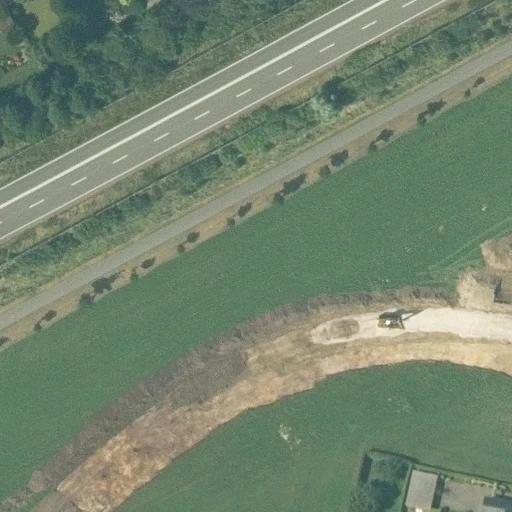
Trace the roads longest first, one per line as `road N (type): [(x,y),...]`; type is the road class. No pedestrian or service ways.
road 1 (trunk): [(0,214),(402,0)]
road 2 (trunk): [(356,0),(0,189)]
